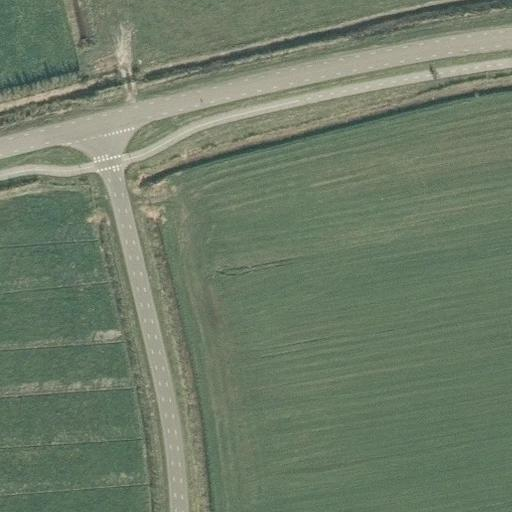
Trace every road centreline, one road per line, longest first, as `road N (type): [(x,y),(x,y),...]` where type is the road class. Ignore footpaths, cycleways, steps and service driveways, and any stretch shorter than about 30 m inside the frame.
road 1 (tertiary): [(103,128),(330,68),(511,37)]
road 2 (unclassified): [(179,511),(164,380),(103,128)]
